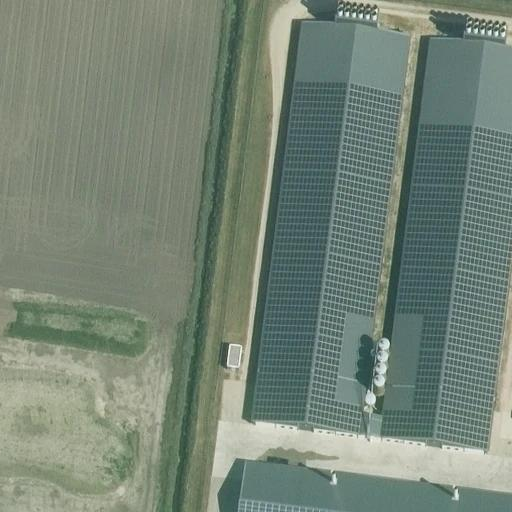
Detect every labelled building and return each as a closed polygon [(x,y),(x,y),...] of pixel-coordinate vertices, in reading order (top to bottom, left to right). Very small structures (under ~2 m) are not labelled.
[(334,33),(376,38),(378,24),(336,19),(334,33)] [(380,424),(360,422),(409,42),(376,38),(334,33),(302,29),(251,426),(378,442),(380,424)] [(464,48),(506,54),(508,40),(466,34),(464,48)] [(464,48),(430,44),(380,424),(378,442),(484,456),(511,238),(511,54),(506,54),(464,48)] [(511,511),(511,503),(247,470),(242,511),(511,511)]
